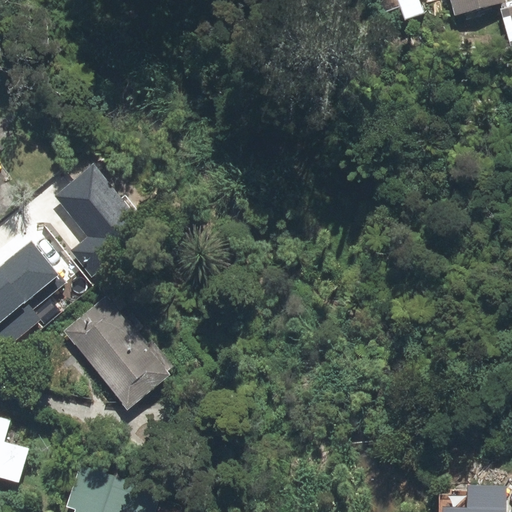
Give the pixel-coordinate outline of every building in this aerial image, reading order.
[(503,6),(501,0),(453,0),(458,17),(503,6)] [(69,219),(49,195),(19,220),(39,244),(69,219)] [(0,350),(38,312),(0,273),(0,350)] [(166,379),(108,305),(71,333),(129,407),(166,379)] [(7,431),(0,428),(0,480),(17,485),(27,454),(2,447),(7,431)] [(154,511),(160,498),(97,478),(85,511),(154,511)] [(511,511),(511,480),(503,493),(497,491),(495,492),(495,497),(484,497),(483,493),(478,493),(475,498),(461,496),(462,491),(453,491),(449,496),(441,495),(440,501),(445,505),(444,511),(511,511)]
